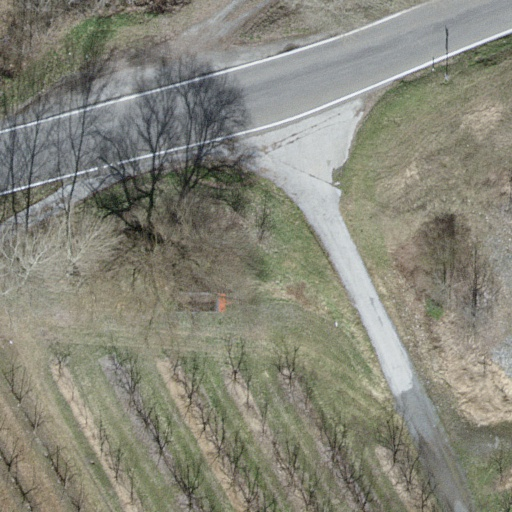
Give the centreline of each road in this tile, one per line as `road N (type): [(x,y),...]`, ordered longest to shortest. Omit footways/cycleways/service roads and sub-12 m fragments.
road 1 (tertiary): [(511,4),(271,92),(0,167)]
road 2 (track): [(271,92),(456,511)]
road 3 (track): [(0,235),(96,176),(100,140)]
